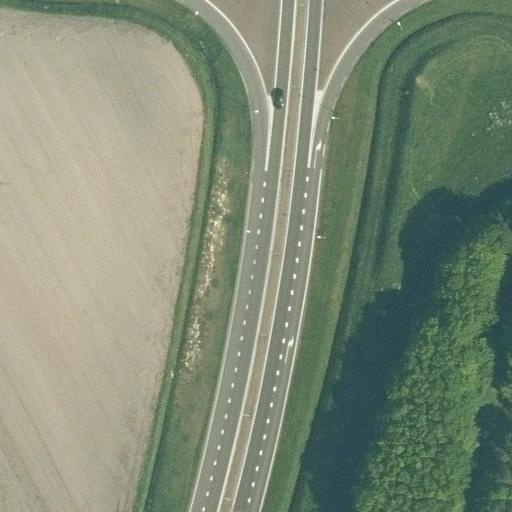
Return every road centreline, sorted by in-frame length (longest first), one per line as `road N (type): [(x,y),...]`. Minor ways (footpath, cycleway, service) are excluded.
road 1 (trunk): [(237,511),(265,394),(300,167)]
road 2 (trunk): [(273,171),(210,511)]
road 3 (trunk): [(300,167),(356,47),(412,0)]
road 4 (trunk): [(191,0),(232,38),(245,64),(273,171)]
road 5 (trunk): [(288,0),(273,171)]
road 6 (trunk): [(300,167),(315,0)]
